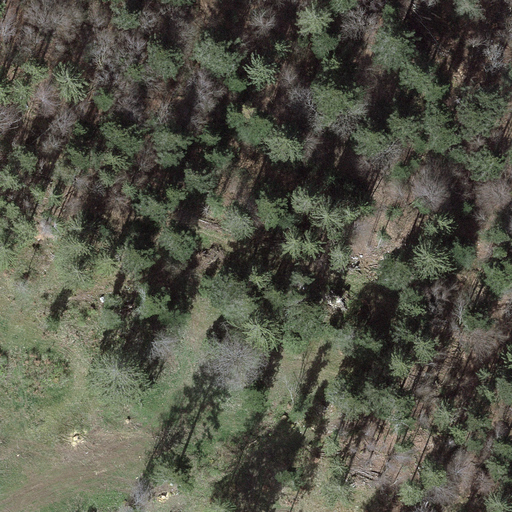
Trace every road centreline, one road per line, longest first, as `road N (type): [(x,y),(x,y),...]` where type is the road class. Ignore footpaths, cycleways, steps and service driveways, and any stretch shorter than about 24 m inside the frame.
road 1 (track): [(0,179),(46,184),(482,317)]
road 2 (track): [(482,317),(510,261),(470,142),(367,0)]
